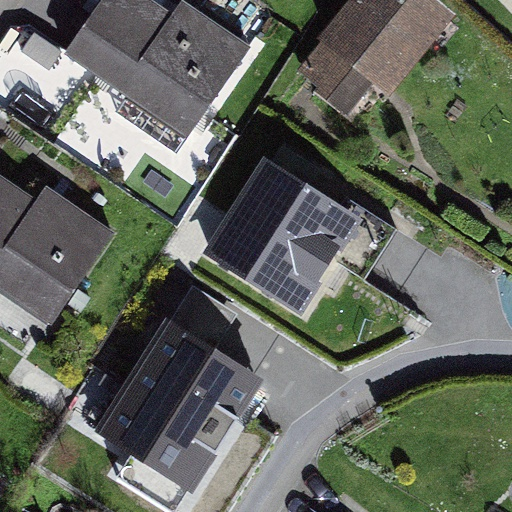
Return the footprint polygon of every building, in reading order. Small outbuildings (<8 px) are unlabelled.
[(176,0),(172,7),(161,0),(99,0),(66,48),(187,130),(248,41),(187,0),(176,0)] [(458,7),(448,0),(344,0),(319,31),(324,35),(299,67),(318,82),(314,88),(347,115),(375,80),(390,92),(458,7)] [(48,66),(16,43),(1,63),(33,86),(48,66)] [(344,200),(262,149),(203,247),(299,306),(331,253),(367,275),(396,227),(347,196),(344,200)] [(34,194),(0,170),(0,284),(49,320),(114,229),(45,180),(34,194)] [(173,313),(167,309),(92,427),(192,490),(268,371),(218,339),(237,310),(193,282),(173,313)]
